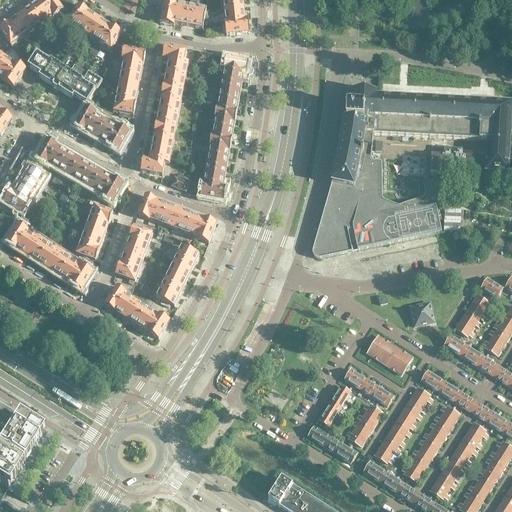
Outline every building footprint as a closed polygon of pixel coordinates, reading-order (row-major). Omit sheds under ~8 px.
[(64,11),(59,5),(59,4),(56,1),(56,0),(55,0),(41,0),(41,1),(53,17),(54,19),(64,11)] [(245,21),(243,0),(242,0),(224,0),(223,1),(224,16),(225,16),(226,17),(227,22),(245,21)] [(53,17),(41,1),(30,8),(41,23),(47,18),(49,20),(53,17)] [(174,28),(175,25),(178,8),(178,5),(164,2),(160,25),(174,28)] [(205,19),(205,16),(206,13),(201,12),(199,10),(200,9),(185,6),(185,7),(183,9),(178,8),(175,25),(202,30),(203,25),(204,22),(205,19)] [(79,29),(89,13),(78,7),(68,24),(71,26),(72,24),(79,29)] [(41,23),(30,8),(20,16),(32,32),(36,30),(34,27),(41,23)] [(89,37),(100,20),(89,13),(79,29),(86,33),(85,35),(89,37)] [(32,32),(20,16),(9,24),(20,38),(26,33),(28,35),(32,32)] [(101,42),(111,27),(100,20),(89,37),(93,40),(94,38),(101,42)] [(245,21),(227,22),(225,23),(226,37),(249,35),(248,20),(245,21)] [(20,38),(9,24),(0,30),(0,32),(1,35),(4,38),(8,43),(11,48),(15,45),(13,43),(20,38)] [(111,51),(122,34),(111,27),(101,42),(108,47),(107,49),(111,51)] [(184,64),(187,51),(178,50),(173,49),(165,47),(162,60),(168,61),(184,64)] [(33,61),(28,69),(41,77),(39,79),(53,88),(53,90),(57,92),(59,92),(73,101),(74,98),(87,106),(92,99),(98,89),(103,82),(91,75),(89,73),(87,75),(74,66),(70,73),(51,61),(54,56),(41,48),(37,55),(33,61)] [(143,67),(145,54),(138,53),(138,52),(133,51),(124,50),(121,62),(123,63),(143,67)] [(212,66),(213,59),(214,57),(198,54),(196,63),(200,64),(209,66),(212,66)] [(0,79),(3,82),(13,68),(6,63),(8,61),(4,58),(0,63),(0,79)] [(246,77),(248,66),(249,63),(226,59),(223,73),(226,73),(243,77),(246,77)] [(188,64),(184,64),(168,61),(166,73),(183,77),(184,69),(187,69),(188,64)] [(141,79),(143,67),(123,63),(123,66),(125,67),(123,76),(141,79)] [(14,89),(26,71),(16,64),(13,68),(3,82),(14,89)] [(208,69),(209,66),(200,64),(199,68),(206,69),(205,72),(210,73),(210,70),(208,69)] [(180,89),(182,81),(185,82),(186,77),(183,77),(166,73),(164,86),(180,89)] [(238,105),(242,84),(243,77),(226,73),(225,79),(223,81),(222,80),(220,94),(222,96),(221,102),(238,105)] [(138,92),(141,79),(123,76),(122,84),(119,84),(119,88),(138,92)] [(178,102),(180,94),(182,94),(183,90),(180,89),(164,86),(161,98),(178,102)] [(136,104),(138,92),(119,88),(118,92),(120,92),(119,100),(136,104)] [(442,235),(436,210),(430,180),(430,178),(422,180),(425,191),(425,192),(425,193),(425,194),(424,195),(424,196),(424,197),(423,197),(422,198),(421,199),(399,208),(398,208),(385,202),(384,202),(383,201),(383,200),(383,199),(382,199),(382,163),(380,163),(380,156),(372,156),(373,136),(487,142),(486,173),(511,174),(511,153),(509,153),(511,105),(376,98),(376,93),(354,92),(353,109),(347,109),(346,121),(344,121),(341,138),(339,153),(336,169),(333,182),(313,252),(313,253),(313,254),(313,255),(313,256),(313,257),(314,258),(315,259),(316,260),(318,260),(319,260),(320,260),(352,254),(347,231),(353,230),(358,252),(442,235)] [(176,115),(177,106),(180,107),(181,102),(178,102),(161,98),(159,111),(176,115)] [(133,117),(136,104),(119,100),(117,108),(115,108),(114,113),(119,114),(125,115),(130,116),(133,117)] [(233,133),(237,112),(238,105),(221,102),(220,107),(218,108),(217,108),(214,124),(215,124),(216,126),(216,130),(233,133)] [(86,134),(94,119),(97,115),(85,109),(81,116),(78,120),(79,120),(74,128),(86,134)] [(173,127),(175,118),(178,119),(178,115),(176,115),(159,111),(156,124),(173,127)] [(8,127),(13,120),(3,113),(0,116),(0,138),(5,131),(8,127)] [(97,140),(107,123),(102,121),(101,123),(94,119),(86,134),(97,140)] [(108,147),(116,132),(109,128),(111,125),(107,123),(97,140),(108,147)] [(171,140),(172,131),(175,131),(176,128),(173,127),(156,124),(154,136),(171,140)] [(125,141),(129,134),(119,128),(116,132),(108,147),(118,153),(123,146),(126,142),(125,141)] [(228,161),(232,140),(233,133),(216,130),(215,136),(213,137),(212,137),(209,150),(210,150),(212,152),(211,158),(228,161)] [(168,152),(170,144),(173,144),(173,140),(171,140),(154,136),(151,149),(168,152)] [(46,167),(47,165),(57,148),(47,141),(42,149),(40,153),(36,161),(46,167)] [(60,169),(69,154),(57,148),(47,165),(51,168),(53,165),(60,169)] [(167,159),(168,152),(151,149),(149,161),(165,164),(169,165),(170,160),(167,159)] [(443,156),(432,156),(430,176),(473,178),(474,159),(462,158),(463,152),(444,151),(443,156)] [(69,178),(80,161),(69,154),(60,169),(67,174),(66,176),(69,178)] [(404,156),(404,172),(423,173),(424,157),(404,156)] [(223,188),(227,168),(228,161),(211,158),(210,163),(208,165),(207,165),(205,177),(206,179),(205,185),(223,189),(223,188)] [(165,164),(149,161),(143,160),(141,173),(162,177),(165,164)] [(82,182),(90,167),(80,161),(69,178),(73,180),(74,178),(82,182)] [(92,191),(102,173),(90,167),(82,182),(89,186),(87,189),(92,191)] [(43,186),(42,186),(41,183),(44,179),(40,176),(35,173),(29,169),(14,193),(29,203),(32,197),(34,197),(35,198),(43,186)] [(104,195),(113,180),(102,173),(92,191),(96,193),(97,191),(104,195)] [(181,181),(177,180),(174,178),(171,188),(186,194),(189,184),(185,183),(181,181)] [(120,194),(124,186),(113,180),(104,195),(102,199),(113,205),(117,198),(120,194)] [(224,203),(226,189),(223,188),(223,189),(205,185),(203,185),(201,199),(224,203)] [(74,195),(79,188),(75,186),(71,193),(72,194),(74,195)] [(31,204),(29,203),(14,193),(11,192),(4,204),(23,216),(31,204)] [(78,198),(74,195),(72,194),(69,199),(76,203),(78,198)] [(149,221),(157,202),(145,197),(142,205),(140,210),(137,218),(149,222),(149,221)] [(162,224),(168,206),(157,202),(149,221),(154,222),(155,221),(162,224)] [(173,230),(180,211),(168,206),(162,224),(169,227),(169,228),(173,230)] [(108,226),(113,214),(99,209),(94,207),(92,212),(94,212),(92,220),(108,226)] [(460,232),(461,210),(444,209),(443,231),(460,232)] [(185,233),(192,215),(180,211),(173,230),(177,231),(178,230),(185,233)] [(197,239),(204,220),(192,215),(185,233),(192,235),(192,237),(197,239)] [(104,238),(108,226),(92,220),(89,228),(86,227),(85,231),(104,238)] [(213,233),(216,225),(204,220),(197,239),(197,241),(209,245),(212,237),(213,233)] [(17,251),(26,236),(29,232),(18,225),(14,233),(13,232),(11,237),(6,244),(17,251)] [(146,232),(141,231),(133,228),(129,240),(146,246),(149,239),(151,240),(153,235),(151,234),(146,232)] [(99,251),(104,238),(85,231),(83,236),(86,237),(83,245),(99,251)] [(27,258),(39,240),(35,238),(33,240),(26,236),(17,251),(27,258)] [(38,264),(48,249),(41,245),(42,243),(39,240),(27,258),(38,264)] [(143,254),(146,246),(129,240),(125,252),(144,259),(146,255),(143,254)] [(95,262),(99,251),(83,245),(80,252),(78,252),(76,255),(80,257),(84,258),(89,260),(95,262)] [(49,271),(60,254),(56,252),(55,254),(48,249),(38,264),(49,271)] [(187,283),(196,264),(199,257),(196,255),(192,253),(187,251),(184,249),(181,254),(179,255),(178,254),(174,262),(172,267),(173,268),(173,270),(171,275),(187,283)] [(143,263),(144,259),(125,252),(120,264),(137,270),(140,263),(143,263)] [(60,278),(69,263),(63,259),(64,257),(60,254),(49,271),(60,278)] [(71,285),(82,268),(78,265),(76,267),(69,263),(60,278),(71,285)] [(134,278),(137,270),(120,264),(116,276),(129,281),(134,283),(135,284),(137,279),(134,278)] [(89,281),(93,273),(83,267),(82,268),(71,285),(82,292),(86,285),(89,281)] [(174,308),(183,289),(187,283),(171,275),(169,279),(167,280),(166,280),(163,284),(159,293),(160,294),(161,296),(158,300),(162,302),(166,304),(170,306),(174,308)] [(489,295),(495,285),(488,280),(481,291),(489,295)] [(496,300),(503,290),(495,285),(489,295),(496,300)] [(115,314),(125,298),(127,295),(116,288),(112,295),(109,299),(104,307),(115,314)] [(489,313),(492,309),(488,307),(489,305),(477,297),(466,314),(479,322),(480,321),(483,323),(485,319),(482,317),(486,310),(489,313)] [(126,320),(137,303),(133,301),(132,303),(125,298),(115,314),(126,320)] [(387,305),(385,298),(379,300),(380,307),(387,305)] [(137,327),(146,312),(140,308),(141,306),(137,303),(126,320),(137,327)] [(434,324),(430,305),(410,309),(415,329),(434,324)] [(511,329),(511,308),(505,318),(502,316),(500,319),(503,321),(502,323),(511,329)] [(147,334),(158,317),(154,314),(153,316),(146,312),(137,327),(147,334)] [(479,330),(481,326),(478,324),(479,322),(466,314),(455,331),(468,339),(469,337),(472,340),(474,336),(471,334),(475,327),(479,330)] [(165,329),(170,322),(159,315),(158,317),(147,334),(158,341),(163,334),(166,330),(165,329)] [(508,341),(511,334),(511,329),(502,323),(499,328),(495,326),(493,329),(497,331),(495,333),(508,341)] [(502,351),(508,341),(495,333),(494,335),(491,333),(489,336),(492,338),(491,340),(499,344),(496,348),(502,351)] [(412,360),(398,351),(378,338),(368,355),(401,377),(412,360)] [(453,353),(459,343),(451,338),(444,348),(453,353)] [(502,351),(496,348),(499,344),(491,340),(488,345),(485,343),(482,346),(486,348),(485,350),(497,358),(502,351)] [(461,359),(468,348),(459,343),(453,353),(461,359)] [(470,364),(476,354),(468,348),(461,359),(470,364)] [(478,369),(484,359),(476,354),(470,364),(478,369)] [(488,376),(495,365),(484,359),(478,369),(488,376)] [(498,383),(504,372),(500,369),(495,365),(488,376),(493,379),(498,383)] [(353,387),(360,377),(351,372),(345,382),(353,387)] [(508,389),(511,383),(511,376),(504,372),(498,383),(508,389)] [(430,389),(437,379),(428,373),(422,383),(430,389)] [(362,393),(368,382),(360,377),(353,387),(362,393)] [(439,394),(445,384),(437,379),(430,389),(439,394)] [(370,398),(376,388),(368,382),(362,393),(370,398)] [(447,399),(453,389),(445,384),(439,394),(447,399)] [(345,403),(351,395),(340,388),(335,397),(345,403)] [(379,403),(385,393),(376,388),(370,398),(379,403)] [(456,405),(462,395),(453,389),(447,399),(456,405)] [(429,400),(430,398),(418,390),(413,397),(418,400),(416,403),(424,408),(427,403),(430,405),(432,402),(429,400)] [(291,412),(300,394),(295,391),(286,409),(291,412)] [(387,409),(393,398),(385,393),(379,403),(387,409)] [(466,411),(472,401),(462,395),(456,405),(466,411)] [(340,412),(345,403),(335,397),(330,405),(340,412)] [(424,408),(416,403),(418,400),(413,397),(407,407),(419,415),(421,413),(424,415),(426,412),(423,410),(424,408)] [(482,407),(472,401),(466,411),(475,417),(482,407)] [(334,420),(340,412),(330,405),(324,414),(334,420)] [(43,435),(25,423),(23,422),(22,422),(2,409),(2,408),(0,407),(0,503),(8,490),(17,476),(18,477),(19,474),(20,472),(32,453),(33,451),(33,452),(35,449),(43,435)] [(383,415),(370,407),(369,409),(366,407),(363,410),(367,412),(363,417),(371,422),(373,418),(379,422),(383,415)] [(420,422),(422,419),(418,417),(419,415),(407,407),(396,424),(409,432),(410,430),(413,432),(415,429),(412,427),(416,420),(420,422)] [(486,424),(492,414),(482,407),(475,417),(486,424)] [(449,434),(460,417),(447,409),(446,410),(443,408),(441,412),(444,414),(440,421),(436,418),(434,422),(437,424),(436,426),(449,434)] [(329,429),(334,420),(324,414),(319,422),(329,429)] [(494,430),(501,420),(492,414),(486,424),(494,430)] [(372,432),(379,422),(373,418),(371,422),(363,417),(362,419),(359,417),(357,420),(360,422),(359,424),(372,432)] [(503,435),(509,425),(501,420),(494,430),(503,435)] [(372,432),(359,424),(358,426),(355,423),(353,427),(356,429),(355,431),(367,439),(372,432)] [(408,433),(409,432),(396,424),(392,431),(397,434),(395,437),(402,442),(405,437),(409,439),(411,436),(408,433)] [(443,444),(449,434),(436,426),(435,427),(432,425),(430,429),(433,431),(432,432),(440,437),(437,440),(443,444)] [(485,435),(486,434),(473,425),(469,433),(474,436),(472,439),(479,444),(483,439),(486,441),(488,437),(485,435)] [(511,440),(511,439),(511,426),(509,425),(503,435),(511,440)] [(317,444),(323,434),(315,429),(308,439),(317,444)] [(361,449),(367,439),(355,431),(352,436),(348,434),(346,437),(349,439),(348,441),(361,449)] [(402,442),(395,437),(397,434),(392,431),(385,441),(398,449),(399,447),(402,449),(405,446),(401,444),(402,442)] [(443,444),(437,440),(440,437),(432,432),(429,437),(426,435),(423,439),(427,441),(426,443),(438,451),(443,444)] [(479,444),(472,439),(474,436),(469,433),(462,442),(475,450),(476,449),(479,451),(482,447),(478,445),(479,444)] [(325,450),(331,440),(323,434),(317,444),(325,450)] [(333,455),(340,445),(331,440),(325,450),(333,455)] [(398,456),(400,452),(397,450),(398,449),(385,441),(375,458),(387,466),(388,464),(392,466),(394,463),(390,460),(395,454),(398,456)] [(438,451),(426,443),(425,444),(421,442),(419,446),(422,448),(421,450),(434,458),(438,451)] [(475,450),(462,442),(456,452),(461,456),(463,452),(471,457),(472,456),(475,458),(477,454),(474,452),(475,450)] [(505,469),(511,457),(511,450),(503,444),(502,446),(498,444),(496,447),(499,449),(495,456),(492,454),(490,457),(493,460),(492,461),(505,469)] [(342,460),(348,450),(340,445),(333,455),(342,460)] [(350,466),(357,456),(348,450),(342,460),(350,466)] [(427,468),(434,458),(421,450),(418,454),(415,452),(413,456),(416,458),(415,459),(427,468)] [(468,462),(471,457),(463,452),(461,456),(456,452),(452,459),(464,467),(465,466),(469,468),(471,464),(468,462)] [(417,484),(427,468),(415,459),(414,461),(410,459),(408,462),(412,465),(407,471),(404,469),(402,473),(405,475),(404,476),(417,484)] [(464,475),(467,471),(463,469),(464,467),(452,459),(441,476),(454,484),(455,483),(458,485),(460,481),(457,479),(461,472),(464,475)] [(494,486),(504,471),(505,469),(492,461),(491,463),(488,461),(485,464),(489,466),(484,473),(481,471),(479,474),(482,476),(481,478),(494,486)] [(372,480),(379,470),(370,464),(364,474),(372,480)] [(381,485),(387,475),(379,470),(372,480),(381,485)] [(389,490),(396,480),(387,475),(381,485),(389,490)] [(454,484),(441,476),(434,487),(439,490),(442,487),(449,491),(450,489),(454,491),(456,488),(453,486),(454,484)] [(483,503),(494,486),(481,478),(480,480),(477,478),(475,481),(478,483),(474,490),(470,488),(468,491),(471,493),(470,495),(483,503)] [(398,496),(404,486),(396,480),(389,490),(398,496)] [(278,508),(292,487),(281,481),(268,501),(278,508)] [(406,501),(412,491),(404,486),(398,496),(406,501)] [(284,511),(290,511),(302,494),(292,487),(278,508),(284,511)] [(446,496),(449,491),(442,487),(439,490),(434,487),(430,493),(443,501),(444,499),(447,502),(449,498),(446,496)] [(420,510),(426,500),(419,495),(412,491),(406,501),(413,506),(420,510)] [(304,511),(312,500),(302,494),(290,511),(304,511)] [(459,511),(477,511),(482,505),(483,503),(470,495),(469,497),(466,495),(464,498),(467,500),(463,507),(460,505),(457,508),(461,510),(460,511),(459,511)] [(511,500),(506,496),(500,507),(505,510),(507,507),(511,509),(511,500)] [(318,511),(322,507),(312,500),(304,511),(318,511)] [(422,511),(430,511),(435,505),(426,500),(420,510),(422,511)]
